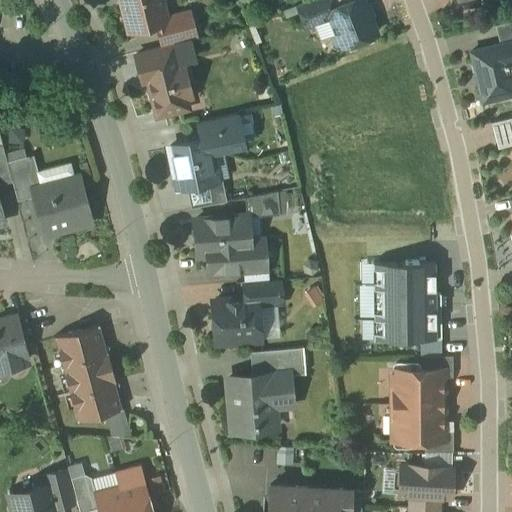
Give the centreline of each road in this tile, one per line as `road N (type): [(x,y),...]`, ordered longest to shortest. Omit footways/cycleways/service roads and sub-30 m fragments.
road 1 (residential): [(489,511),(483,307),(465,173),(411,0)]
road 2 (residential): [(54,0),(97,101),(146,281)]
road 3 (residential): [(146,281),(204,511)]
road 4 (residential): [(0,273),(146,281)]
